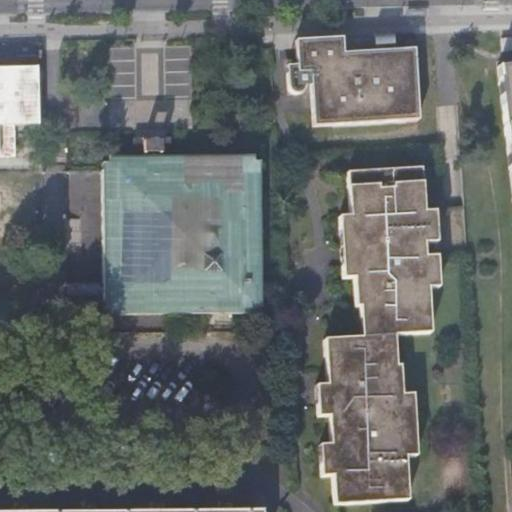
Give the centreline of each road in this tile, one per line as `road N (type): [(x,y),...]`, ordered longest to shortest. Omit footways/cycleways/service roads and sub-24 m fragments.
road 1 (residential): [(129,3),(277,0)]
road 2 (residential): [(0,5),(129,3)]
